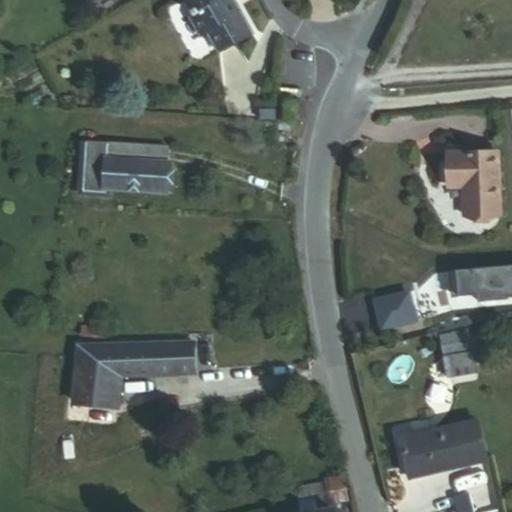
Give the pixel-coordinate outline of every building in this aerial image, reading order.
[(233,59),(263,41),(237,0),(201,0),(199,2),(210,21),(201,26),(214,49),(224,44),(233,59)] [(89,152),(168,155),(169,140),(89,138),(89,152)] [(468,215),(503,213),(499,150),(444,154),(446,189),(466,187),(468,215)] [(108,184),(168,186),(168,155),(89,152),(88,183),(108,184)] [(88,193),(108,194),(108,184),(88,183),(88,193)] [(467,378),(494,370),(482,331),(455,339),(467,378)] [(119,384),(192,369),(186,341),(133,349),(75,349),(67,404),(117,410),(119,384)] [(462,469),(488,463),(477,418),(395,438),(403,470),(459,457),(462,469)] [(303,499),(344,489),(340,472),(299,481),(303,499)] [(349,511),(344,489),(303,499),(305,511),(349,511)] [(457,511),(477,511),(473,492),(454,497),(457,511)]
